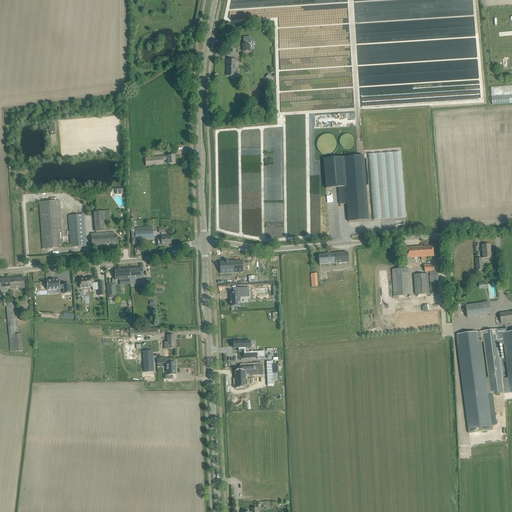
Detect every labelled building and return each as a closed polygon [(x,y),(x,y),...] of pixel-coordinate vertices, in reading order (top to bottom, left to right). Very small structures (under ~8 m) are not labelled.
[(509,58),(496,59),(496,69),(509,68),(509,58)] [(235,60),(232,60),(227,60),(227,64),(228,64),(227,71),(227,76),(230,76),(230,77),(231,78),(233,78),(234,78),(234,77),(234,76),(235,76),(235,72),(234,72),(235,64),(235,60)] [(511,85),(490,87),(492,105),(511,103),(511,85)] [(341,147),(352,147),(352,135),(341,135),(341,147)] [(401,152),(368,155),(373,220),(406,217),(401,152)] [(168,164),(170,164),(175,164),(174,155),(145,158),(146,167),(164,165),(163,162),(163,160),(168,160),(168,162),(168,164)] [(349,222),(369,220),(363,155),(324,159),(326,188),(338,188),(340,204),(347,204),(349,222)] [(63,248),(63,243),(60,201),(39,202),(42,244),(43,249),(63,248)] [(94,212),(96,232),(109,231),(108,211),(94,212)] [(86,246),(86,241),(84,213),(81,214),(81,215),(69,216),(71,247),(86,246)] [(136,240),(154,238),(153,226),(135,227),(135,226),(131,227),(132,241),(136,241),(136,240)] [(117,244),(117,239),(117,235),(109,236),(109,232),(91,233),(92,246),(117,244)] [(170,237),(166,237),(166,236),(161,236),(161,238),(157,238),(157,243),(157,246),(166,246),(166,244),(170,244),(170,237)] [(483,258),(491,258),(490,245),(482,245),(483,258)] [(434,257),(433,251),(433,246),(406,248),(407,259),(421,258),(421,261),(426,260),(426,257),(434,257)] [(348,262),(347,258),(347,253),(318,255),(319,265),(348,262)] [(242,261),(220,262),(221,273),(243,271),(242,261)] [(438,271),(442,271),(441,264),(424,265),(424,272),(429,272),(430,275),(429,275),(429,282),(439,282),(438,271)] [(143,277),(143,273),(143,268),(114,270),(115,280),(127,279),(128,284),(131,284),(135,284),(135,278),(143,277)] [(392,270),(394,297),(411,296),(409,269),(392,270)] [(429,294),(428,274),(414,275),(415,295),(429,294)] [(93,290),(98,290),(97,284),(96,284),(93,284),(93,283),(93,277),(86,277),(86,278),(84,279),(79,279),(80,288),(93,287),(93,290)] [(24,278),(0,279),(0,290),(25,288),(24,278)] [(60,289),(59,280),(55,280),(51,280),(51,281),(47,281),(47,290),(48,290),(60,289)] [(233,294),(230,294),(231,306),(239,306),(239,303),(240,303),(240,298),(240,296),(246,296),(245,288),(249,288),(249,287),(236,288),(237,293),(234,294),(233,294)] [(16,302),(7,303),(8,322),(11,351),(16,351),(14,335),(18,335),(16,302)] [(467,318),(491,314),(489,302),(466,306),(467,318)] [(511,311),(500,314),(502,324),(511,322),(511,311)] [(130,336),(152,335),(158,335),(158,332),(161,332),(160,328),(157,328),(134,329),(134,328),(129,328),(130,336)] [(491,396),(506,394),(500,345),(504,344),(511,393),(511,392),(511,331),(507,332),(506,329),(503,329),(498,330),(498,329),(483,331),(483,332),(478,332),(457,334),(458,344),(469,433),(493,430),(481,341),(483,341),(483,339),(484,339),(491,396)] [(164,349),(171,349),(176,349),(175,336),(168,336),(168,342),(164,342),(164,349)] [(262,351),(273,351),(272,338),(262,339),(262,351)] [(238,342),(233,342),(233,348),(238,348),(238,351),(239,351),(239,350),(244,350),(244,352),(246,352),(246,348),(251,347),(250,347),(249,342),(250,342),(246,342),(246,341),(238,341),(238,342)] [(137,344),(123,345),(124,360),(137,359),(137,344)] [(156,355),(143,355),(143,359),(143,360),(144,369),(144,372),(146,372),(154,372),(153,368),(153,361),(153,360),(157,360),(157,357),(156,355)] [(172,362),(167,362),(167,364),(167,375),(176,375),(176,362),(172,362)] [(238,383),(237,383),(237,387),(238,386),(238,388),(248,387),(247,377),(247,371),(252,371),(252,373),(257,372),(257,371),(259,371),(258,366),(242,366),(243,372),(243,374),(238,374),(238,383)]
